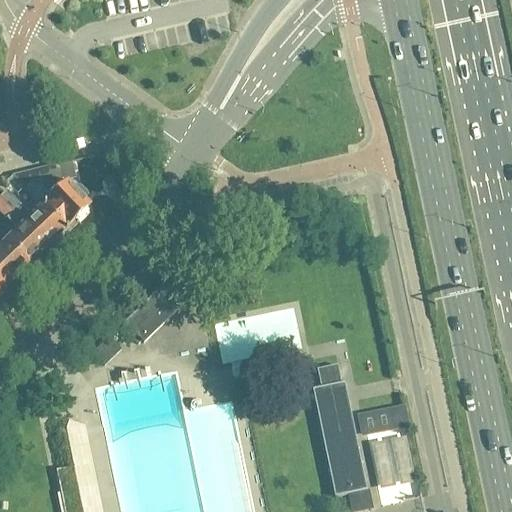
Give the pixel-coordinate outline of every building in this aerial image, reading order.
[(84,197),(77,190),(67,187),(66,187),(62,184),(63,183),(59,165),(12,176),(25,190),(31,184),(40,182),(43,191),(47,196),(38,204),(42,207),(41,208),(65,233),(74,225),(73,224),(87,209),(86,208),(84,197)] [(65,233),(41,208),(31,218),(12,198),(5,205),(46,249),(54,241),(57,242),(63,236),(63,233),(64,232),(65,233)] [(46,249),(5,205),(0,199),(0,213),(17,231),(6,242),(30,268),(39,259),(38,256),(46,249)] [(30,268),(6,242),(0,247),(0,271),(11,283),(19,275),(22,276),(30,268)] [(11,283),(0,271),(0,296),(3,294),(3,291),(11,283)] [(142,346),(184,306),(166,287),(168,285),(167,284),(122,327),(123,328),(124,327),(130,333),(127,336),(137,347),(140,344),(142,346)] [(342,385),(338,367),(318,372),(322,390),(313,391),(313,393),(315,392),(346,386),(345,385),(342,385)] [(368,491),(353,421),(346,386),(315,392),(337,498),(368,491)] [(403,411),(361,420),(364,436),(407,428),(403,411)] [(402,481),(411,479),(404,444),(395,446),(402,481)] [(383,485),(392,483),(384,448),(375,450),(383,485)] [(64,511),(82,511),(74,468),(56,472),(64,511)] [(357,511),(371,509),(368,493),(368,491),(337,498),(335,498),(335,500),(351,496),(354,511),(357,511)]
